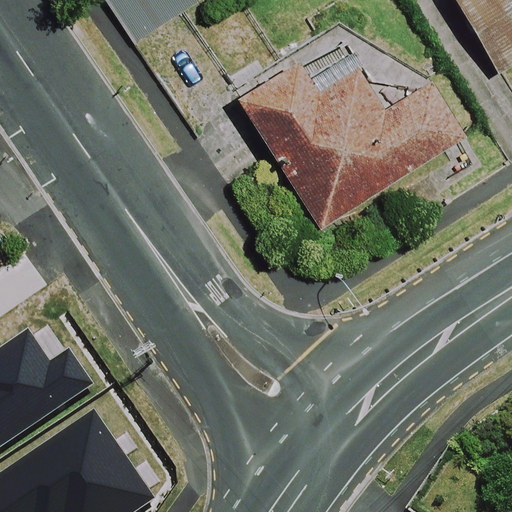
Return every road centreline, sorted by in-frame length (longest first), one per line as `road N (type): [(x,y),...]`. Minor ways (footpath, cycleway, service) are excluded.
road 1 (tertiary): [(328,441),(267,389),(192,305),(0,24)]
road 2 (secondary): [(328,441),(416,359),(511,291)]
